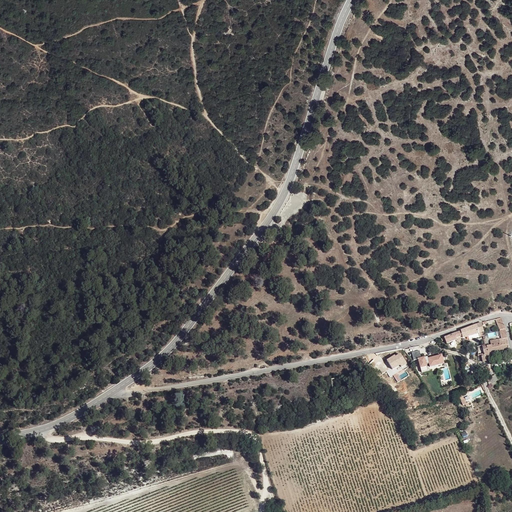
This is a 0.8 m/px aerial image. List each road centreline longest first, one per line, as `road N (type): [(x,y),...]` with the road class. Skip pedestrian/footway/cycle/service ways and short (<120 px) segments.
road 1 (secondary): [(120,387),(180,337),(270,219),(353,0)]
road 2 (residential): [(511,314),(360,353),(145,390),(120,387)]
road 3 (residential): [(44,430),(142,442),(251,432),(273,485),(267,511)]
road 4 (track): [(64,511),(224,463),(246,466),(265,504)]
road 5 (track): [(0,478),(142,442)]
road 6 (track): [(418,342),(458,352),(486,373),(511,437)]
